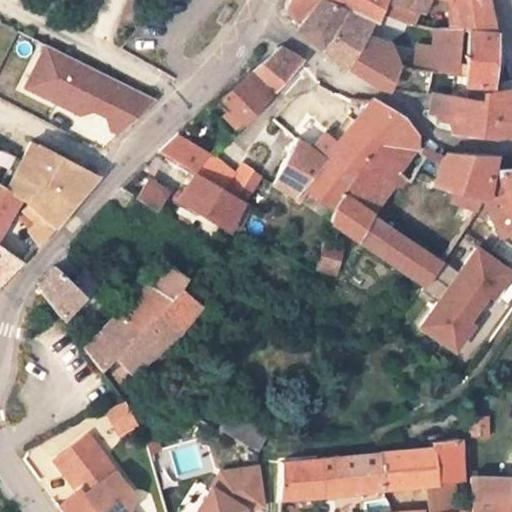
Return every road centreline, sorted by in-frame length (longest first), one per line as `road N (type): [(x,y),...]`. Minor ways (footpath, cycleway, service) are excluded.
road 1 (tertiary): [(0,328),(20,284),(256,15)]
road 2 (track): [(511,321),(464,385),(364,439),(271,448),(269,509)]
road 3 (residential): [(256,15),(406,108),(444,143),(511,147)]
